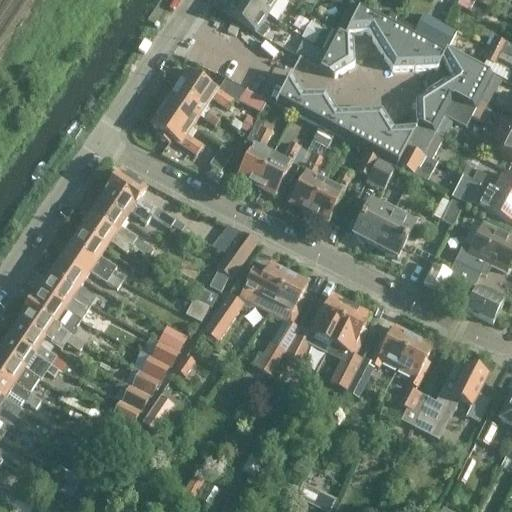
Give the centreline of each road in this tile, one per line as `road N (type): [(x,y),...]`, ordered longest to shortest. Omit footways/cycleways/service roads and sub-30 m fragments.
road 1 (residential): [(511,346),(482,344),(97,140)]
road 2 (residential): [(180,17),(302,77),(403,91)]
road 3 (residential): [(0,285),(97,140)]
road 4 (residential): [(97,140),(180,17)]
